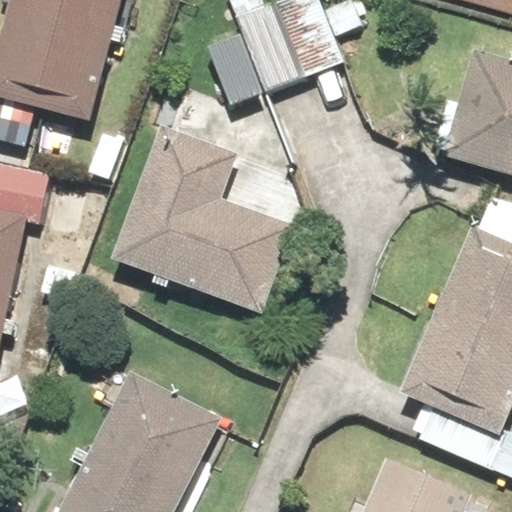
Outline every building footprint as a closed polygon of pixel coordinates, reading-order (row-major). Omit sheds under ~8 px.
[(117,0),(9,0),(0,45),(0,92),(93,113),(117,0)] [(230,109),(260,97),(293,175),(375,140),(330,34),(359,21),(349,0),(267,0),(264,1),(263,0),(224,0),(236,28),(202,43),(230,109)] [(511,64),(470,52),(441,146),(511,167),(511,64)] [(105,190),(123,132),(95,123),(76,181),(105,190)] [(304,188),(167,129),(111,259),(248,318),(304,188)] [(0,209),(15,212),(41,215),(47,170),(0,163),(0,209)] [(511,203),(491,193),(393,395),(487,440),(511,388),(511,203)] [(0,332),(15,212),(0,209),(0,332)] [(174,511),(222,417),(125,369),(53,511),(174,511)] [(501,511),(503,510),(382,455),(356,511),(501,511)]
